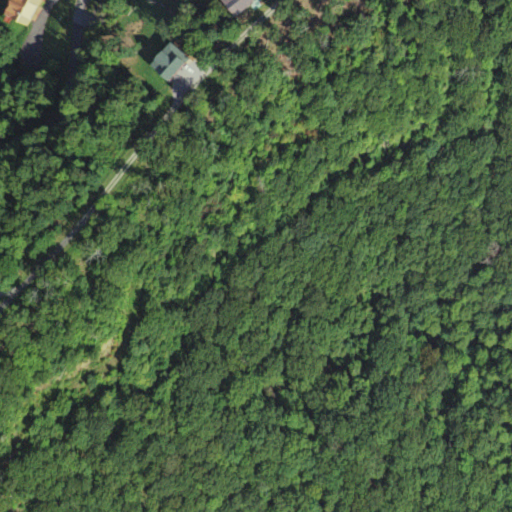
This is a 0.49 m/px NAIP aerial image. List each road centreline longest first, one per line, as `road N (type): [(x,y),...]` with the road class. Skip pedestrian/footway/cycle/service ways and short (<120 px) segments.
road 1 (residential): [(276,0),(0,305)]
road 2 (residential): [(0,146),(38,134),(59,113),(77,22)]
